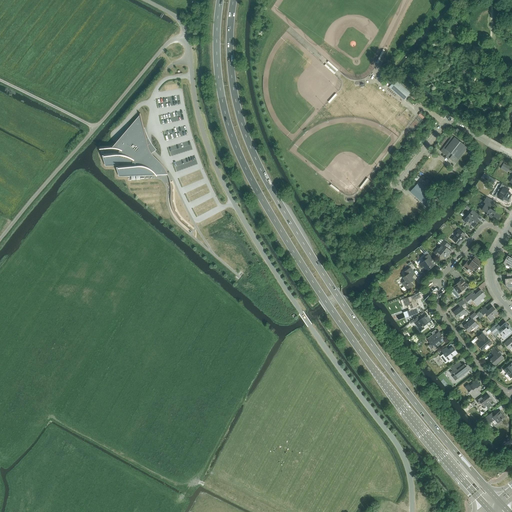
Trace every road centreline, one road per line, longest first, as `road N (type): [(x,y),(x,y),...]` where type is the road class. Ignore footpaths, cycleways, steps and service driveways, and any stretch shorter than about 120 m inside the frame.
road 1 (trunk): [(220,0),(218,78),(244,166),(361,352),(487,507)]
road 2 (trunk): [(496,499),(386,365),(265,179),(233,90),(233,0)]
road 3 (unclassified): [(145,0),(182,24),(214,163),(301,313)]
road 4 (residential): [(511,394),(490,380),(436,305),(438,282),(484,225),(505,232)]
road 5 (unclassified): [(412,511),(400,449),(301,313)]
road 6 (unclassified): [(395,181),(447,121),(511,156)]
